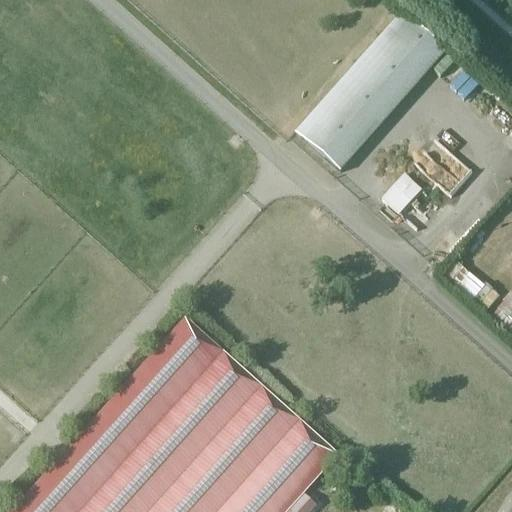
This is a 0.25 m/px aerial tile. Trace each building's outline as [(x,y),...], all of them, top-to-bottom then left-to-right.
[(295,131),(339,170),(445,51),(401,12),(295,131)] [(415,159),(405,167),(422,188),(432,180),(415,159)] [(403,215),(424,189),(405,173),(383,199),(403,215)] [(452,226),(430,250),(442,260),(464,236),(452,226)] [(497,311),(511,324),(511,292),(502,304),(503,304),(497,311)] [(185,321),(12,511),(289,511),(338,458),(185,321)]
